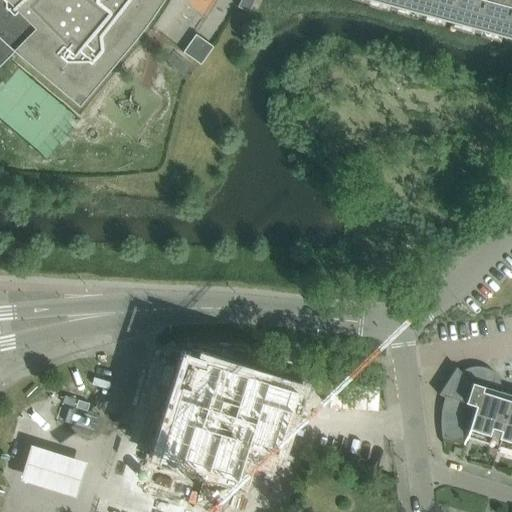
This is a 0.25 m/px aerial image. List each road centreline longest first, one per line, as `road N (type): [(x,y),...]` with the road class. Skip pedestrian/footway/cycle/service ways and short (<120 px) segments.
road 1 (unclassified): [(143,312),(365,323)]
road 2 (residential): [(420,474),(400,321)]
road 3 (unclassified): [(0,347),(143,312)]
road 4 (residential): [(400,321),(464,280),(511,228)]
road 5 (unclassified): [(143,312),(0,314)]
